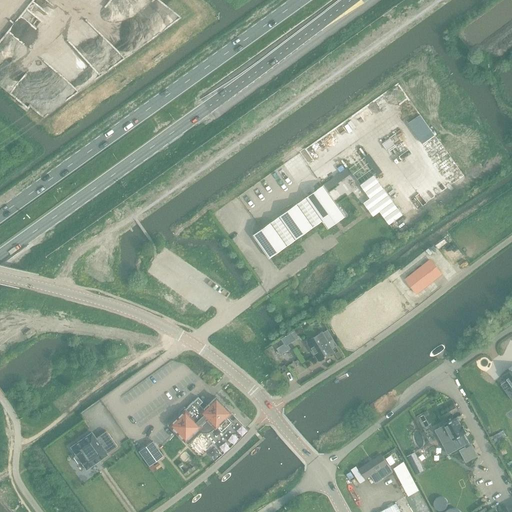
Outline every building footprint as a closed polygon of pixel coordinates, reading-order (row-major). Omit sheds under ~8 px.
[(324,185),(324,186),(328,191),(338,183),(352,173),(348,168),(334,178),(324,185)] [(374,176),(361,186),(370,199),(364,204),(374,216),(379,212),(389,225),(403,215),(374,176)] [(328,191),(324,186),(253,236),(270,259),(322,221),(328,229),(347,217),(328,191)] [(431,261),(407,280),(417,293),(441,274),(431,261)] [(25,333),(28,338),(34,334),(30,329),(25,333)] [(322,333),(308,342),(319,361),(334,353),(332,349),(338,345),(333,338),(328,329),(322,333)] [(291,333),(282,339),(286,346),(295,341),(291,333)] [(507,380),(501,385),(505,390),(511,386),(511,387),(511,370),(511,371),(505,377),(507,380)] [(198,397),(169,426),(180,437),(185,442),(186,440),(197,429),(199,430),(200,431),(202,432),(203,432),(205,432),(206,432),(207,432),(208,432),(210,431),(211,430),(213,429),(214,428),(215,429),(217,427),(221,432),(229,424),(231,423),(226,418),(231,414),(215,398),(204,409),(199,405),(202,402),(198,397)] [(445,425),(436,430),(449,454),(465,445),(466,448),(472,445),(466,434),(467,433),(463,426),(462,426),(457,417),(445,424),(445,425)] [(80,461),(86,469),(106,454),(105,453),(115,446),(105,431),(95,438),(91,432),(70,447),(76,455),(74,457),(78,462),(80,461)] [(503,431),(493,437),(496,442),(506,436),(503,431)] [(152,441),(138,452),(149,467),(163,456),(152,441)] [(424,470),(415,452),(407,456),(416,474),(424,470)] [(376,483),(393,472),(383,456),(370,465),(368,463),(359,469),(365,479),(371,476),(376,483)] [(404,462),(394,468),(409,496),(406,497),(414,511),(429,511),(418,491),(420,490),(404,462)]
